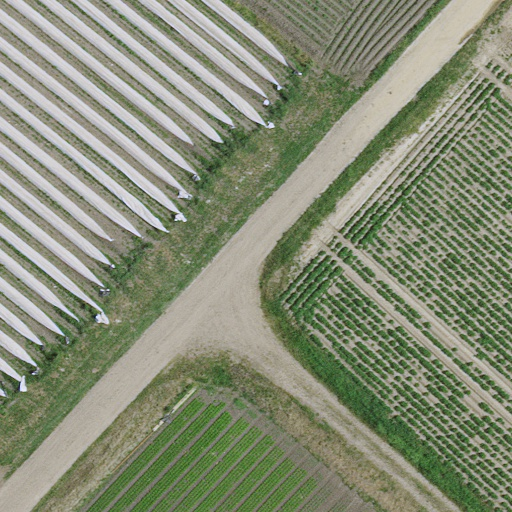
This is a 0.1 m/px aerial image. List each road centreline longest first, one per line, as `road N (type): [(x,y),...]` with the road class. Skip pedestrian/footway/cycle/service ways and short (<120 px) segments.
road 1 (track): [(12,511),(481,0)]
road 2 (track): [(221,283),(465,511)]
